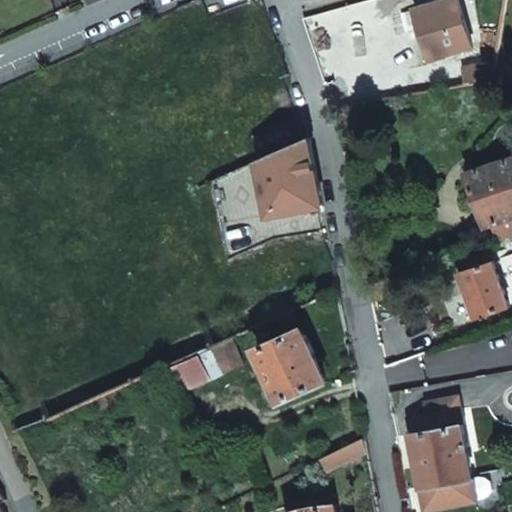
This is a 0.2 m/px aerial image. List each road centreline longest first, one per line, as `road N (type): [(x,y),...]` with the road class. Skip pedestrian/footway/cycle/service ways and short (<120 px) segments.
road 1 (residential): [(284,5),(326,127),(395,511)]
road 2 (residential): [(0,63),(142,0)]
